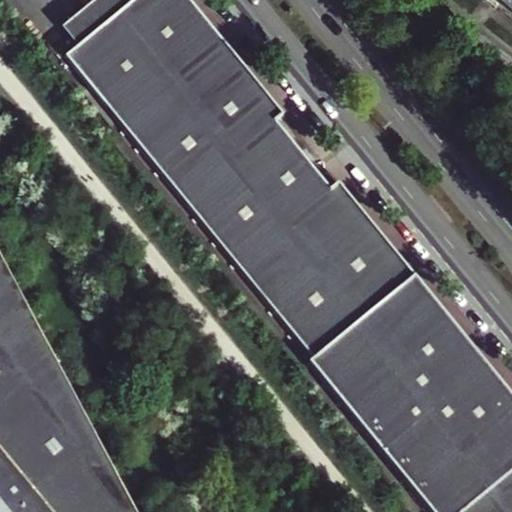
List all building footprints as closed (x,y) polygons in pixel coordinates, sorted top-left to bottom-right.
[(134,0),(96,0),(62,28),(77,47),(134,0)] [(134,0),(77,47),(65,57),(313,360),(308,364),(429,511),(511,511),(511,395),(479,355),(446,315),(399,257),(359,208),(338,183),(331,190),(275,123),(283,117),(246,71),(187,0),(134,0)] [(511,17),(511,0),(486,0),(485,2),(495,10),(498,6),(511,17)] [(0,365),(38,334),(0,264),(0,365)] [(135,511),(38,334),(0,365),(0,451),(49,511),(135,511)] [(0,511),(49,511),(0,451),(0,511)]
